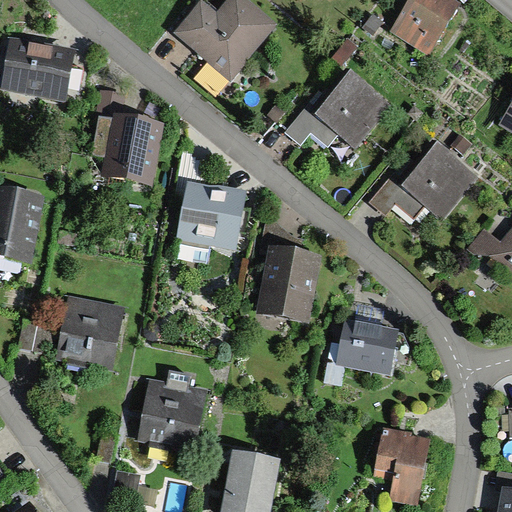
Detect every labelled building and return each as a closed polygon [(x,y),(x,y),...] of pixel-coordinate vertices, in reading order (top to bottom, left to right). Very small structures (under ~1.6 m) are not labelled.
[(176,34),(227,78),(269,29),(234,0),(233,0),(214,22),(198,8),(176,34)] [(434,0),(411,0),(389,37),(425,59),(454,12),(434,0)] [(335,58),(342,62),(350,48),(344,44),(335,58)] [(68,56),(9,46),(1,92),(60,102),(68,56)] [(341,159),(383,112),(344,78),(313,112),(307,106),(283,133),(295,144),(308,130),(341,159)] [(117,100),(100,97),(95,121),(112,124),(103,176),(146,184),(155,132),(113,125),(117,100)] [(511,111),(502,129),(511,135),(511,111)] [(434,218),(466,183),(428,149),(397,183),(391,178),(366,205),(379,216),(391,202),(411,220),(422,208),(434,218)] [(240,198),(188,189),(179,240),(231,249),(240,198)] [(0,260),(26,265),(37,202),(0,195),(0,260)] [(259,255),(268,256),(258,316),(303,324),(314,264),(295,261),(296,251),(267,224),(259,255)] [(493,258),(511,275),(511,234),(497,251),(480,235),(464,252),(472,258),(493,258)] [(59,364),(106,372),(116,312),(69,304),(59,364)] [(340,367),(382,375),(393,315),(351,307),(340,367)] [(43,355),(49,332),(30,326),(23,350),(43,355)] [(148,384),(138,441),(193,450),(203,393),(148,384)] [(94,466),(105,468),(110,439),(99,437),(94,466)] [(424,447),(380,439),(373,480),(396,484),(392,503),(414,507),(424,447)] [(224,511),(265,511),(273,466),(233,460),(224,511)] [(138,480),(115,476),(112,491),(135,495),(138,480)] [(500,495),(497,511),(511,511),(511,480),(497,477),(493,494),(500,495)] [(38,511),(32,503),(19,511),(38,511)]
